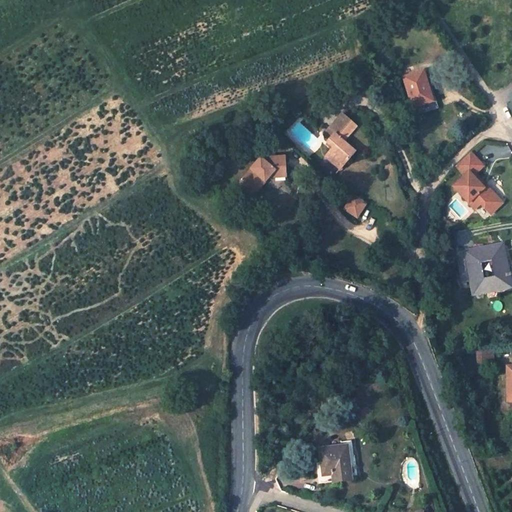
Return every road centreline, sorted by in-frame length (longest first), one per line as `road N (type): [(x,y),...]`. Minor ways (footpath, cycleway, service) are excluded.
road 1 (secondary): [(477,511),(414,346),(396,321),(358,296),(323,286),(292,287),(259,310),(243,347),(240,492)]
road 2 (track): [(502,123),(469,139),(428,190),(414,346),(326,386),(261,492)]
road 3 (residential): [(511,139),(424,0)]
